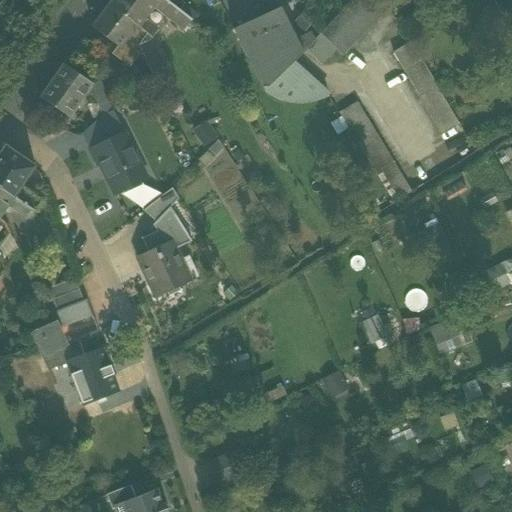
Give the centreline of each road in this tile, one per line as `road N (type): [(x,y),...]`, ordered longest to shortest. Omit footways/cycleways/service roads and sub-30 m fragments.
road 1 (residential): [(0,125),(53,167),(108,268),(146,362)]
road 2 (unclassified): [(146,362),(194,511)]
road 3 (secondary): [(0,114),(85,0)]
